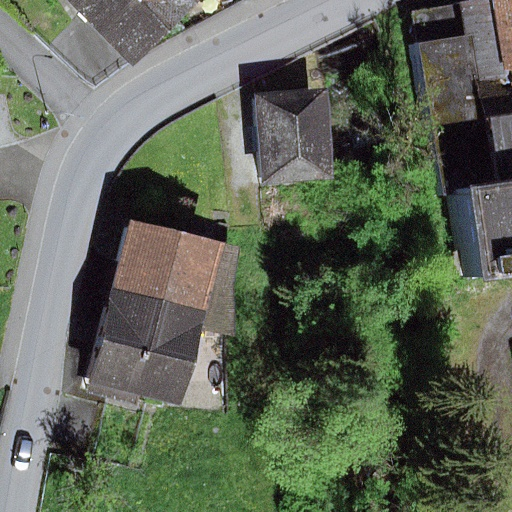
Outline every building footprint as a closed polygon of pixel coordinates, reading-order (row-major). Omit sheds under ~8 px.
[(174,21),(156,0),(71,0),(125,63),(174,21)] [(198,0),(156,0),(174,21),(198,0)] [(511,0),(474,0),(500,133),(511,130),(511,0)] [(303,92),(239,97),(243,142),(246,187),(310,181),(303,92)] [(503,186),(472,189),(482,289),(511,282),(511,130),(500,133),(497,125),(503,186)] [(212,253),(111,228),(70,392),(170,414),(212,253)]
